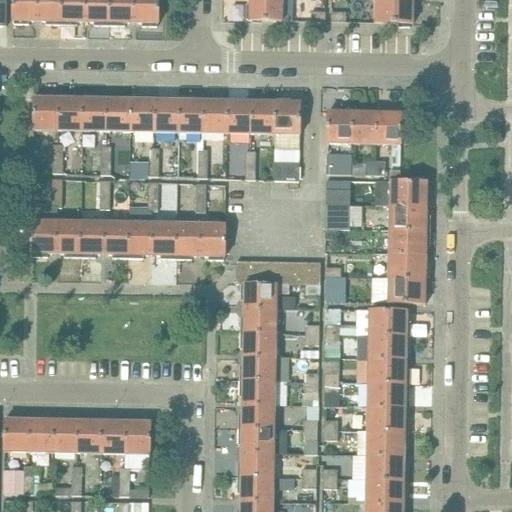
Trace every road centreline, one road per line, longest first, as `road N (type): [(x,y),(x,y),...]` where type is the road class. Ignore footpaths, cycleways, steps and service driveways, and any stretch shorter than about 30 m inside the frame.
road 1 (residential): [(188,511),(184,404),(166,395),(0,392)]
road 2 (residential): [(453,506),(459,230)]
road 3 (residential): [(197,62),(462,67)]
road 4 (residential): [(0,58),(197,62)]
